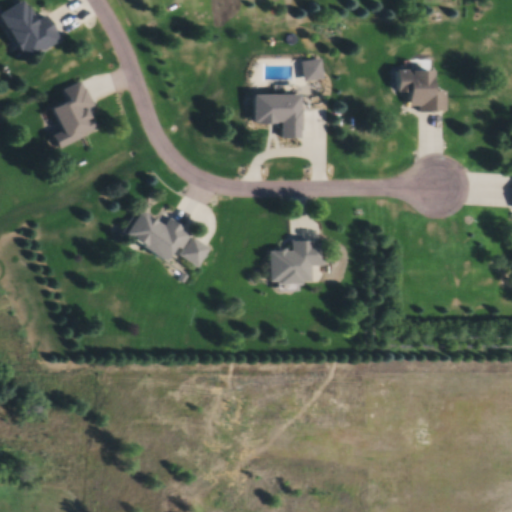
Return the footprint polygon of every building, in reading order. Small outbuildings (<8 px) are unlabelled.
[(47,16),(37,21),(25,0),(24,0),(0,13),(0,14),(26,62),(62,42),(47,16)] [(317,61),(298,63),(300,83),(319,81),(317,61)] [(441,112),(441,92),(426,92),(426,72),(391,72),(391,94),(401,94),(401,112),(441,112)] [(101,131),(82,83),(63,91),(67,102),(52,109),(56,118),(54,119),(58,130),(52,133),(58,149),(101,131)] [(294,97),(246,97),(246,126),(274,126),(274,140),(294,140),(294,97)] [(176,256),(199,269),(211,249),(192,238),(194,235),(178,226),(175,231),(141,211),(126,237),(172,264),(176,256)] [(261,251),(261,284),(302,285),(302,267),(315,267),(316,243),(280,242),(280,251),(261,251)]
